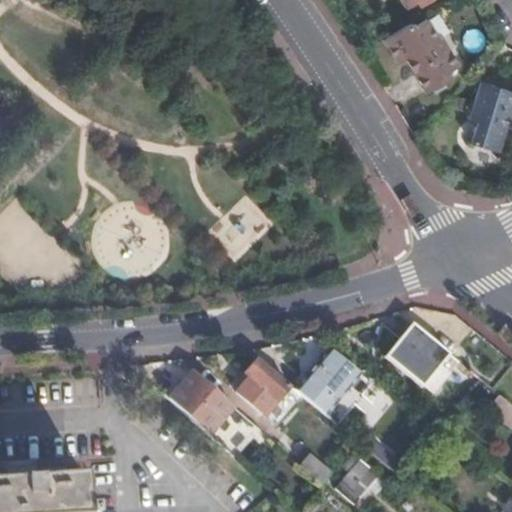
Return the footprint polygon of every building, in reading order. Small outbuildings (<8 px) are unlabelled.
[(403,0),(409,8),(420,1),(424,6),(432,0),(403,0)] [(413,21),(383,39),(400,64),(407,59),(428,92),(451,78),(448,73),(459,65),(442,37),(441,38),(428,20),(416,27),(413,21)] [(490,90),(492,86),(490,84),(482,82),(480,87),(490,90)] [(508,112),(511,112),(511,90),(492,85),(492,86),(490,90),(480,87),(469,122),(476,123),(470,143),(497,151),(503,128),(498,126),(503,110),(508,112)] [(503,128),(508,112),(503,110),(498,126),(503,128)] [(421,388),(449,354),(411,323),(383,356),(421,388)] [(294,391),(325,417),(360,375),(330,349),(294,391)] [(291,388),(258,360),(245,375),(251,380),(238,394),(265,418),(291,388)] [(232,409),(191,374),(181,385),(176,381),(162,396),(188,421),(206,438),(232,409)] [(511,407),(493,391),(490,388),(482,397),(491,403),(486,409),(510,428),(511,425),(511,407)] [(321,487),(331,476),(311,458),(301,470),(321,487)] [(361,460),(340,484),(356,500),(378,475),(361,460)] [(0,511),(89,511),(89,506),(82,507),(79,473),(35,476),(34,465),(3,468),(4,478),(0,477),(0,511)]
